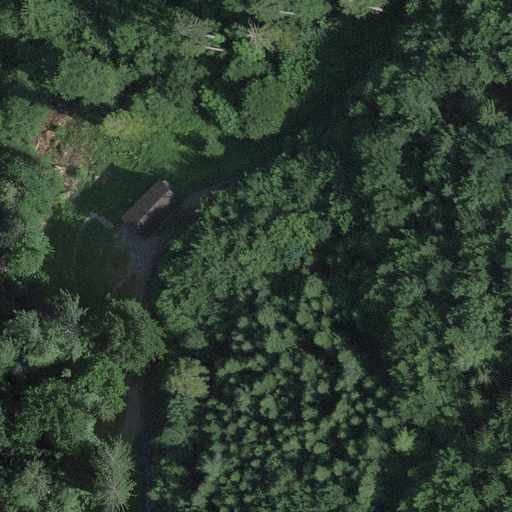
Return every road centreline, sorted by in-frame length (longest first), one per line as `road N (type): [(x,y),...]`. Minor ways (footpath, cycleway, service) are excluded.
road 1 (track): [(162,511),(143,352),(173,250),(264,164),(335,114),(421,26),(423,0)]
road 2 (track): [(511,426),(480,437),(415,481),(401,511)]
road 3 (track): [(106,511),(144,398)]
